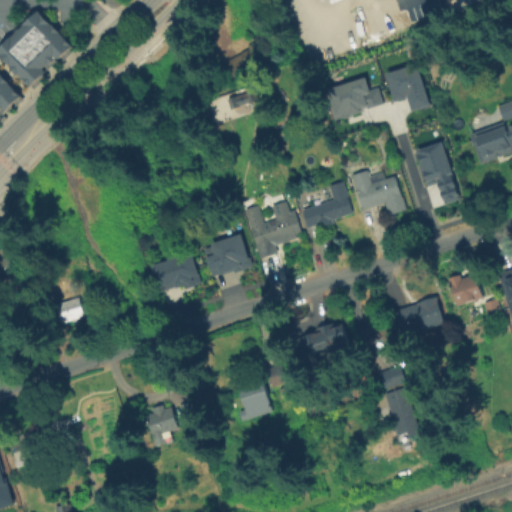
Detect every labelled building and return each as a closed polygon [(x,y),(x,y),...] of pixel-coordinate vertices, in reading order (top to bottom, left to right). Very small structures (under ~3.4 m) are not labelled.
[(72,50),(32,89),(0,56),(0,50),(36,14),(72,50)] [(226,63),(265,43),(276,64),(237,84),(226,63)] [(408,55),(425,95),(410,100),(404,84),(392,87),(383,63),(408,55)] [(334,79),(357,70),(368,108),(346,116),(334,79)] [(0,73),(24,97),(0,121),(0,73)] [(243,95),(248,110),(225,118),(220,103),(243,95)] [(500,107),(511,102),(511,118),(506,121),(500,107)] [(511,125),(511,154),(485,165),(475,138),(511,125)] [(443,141),(455,175),(437,182),(434,172),(425,174),(416,148),(443,141)] [(369,169),(371,176),(385,172),(387,178),(397,175),(408,210),(391,216),(387,203),(365,210),(354,174),(369,169)] [(304,209),(317,205),(315,200),(326,197),(327,202),(335,199),(331,186),(345,181),(355,213),(335,220),(337,224),(320,230),(318,225),(310,228),(304,209)] [(280,253),(262,259),(246,209),(259,204),(265,222),(277,219),(273,205),(288,201),(292,214),(298,212),(304,233),(298,235),(299,239),(278,245),(280,253)] [(251,263),(211,277),(200,243),(239,230),(251,263)] [(204,279),(160,294),(149,261),(193,247),(204,279)] [(0,257),(7,252),(18,266),(0,279),(0,257)] [(494,269),(511,262),(511,313),(510,314),(494,269)] [(452,280),(478,273),(486,299),(460,306),(452,280)] [(80,295),(87,321),(62,328),(55,302),(80,295)] [(396,312),(437,298),(445,322),(405,337),(396,312)] [(487,305),(498,302),(501,313),(491,316),(487,305)] [(302,333),(345,319),(358,359),(315,373),(302,333)] [(281,361),(288,383),(274,387),(267,366),(281,361)] [(403,370),(407,385),(387,391),(382,376),(403,370)] [(244,408),(237,387),(266,378),(276,408),(241,419),(238,410),(244,408)] [(408,390),(423,442),(403,447),(388,396),(408,390)] [(186,400),(177,403),(182,417),(190,414),(186,400)] [(172,404),(180,427),(165,431),(168,440),(157,444),(146,412),(172,404)] [(76,425),(65,428),(72,445),(82,442),(76,425)] [(9,444),(59,426),(67,448),(19,464),(9,444)] [(0,506),(13,503),(0,464),(0,506)] [(53,506),(55,511),(68,511),(65,502),(53,506)]
